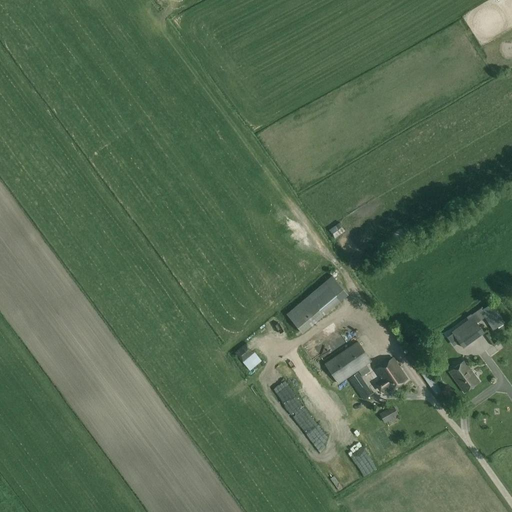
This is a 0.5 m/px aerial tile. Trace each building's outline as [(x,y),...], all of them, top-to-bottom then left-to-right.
[(332,232),(342,225),(336,217),(326,224),(332,232)] [(332,276),(306,297),(286,315),(301,333),(347,294),(332,276)] [(493,329),(504,322),(491,303),(483,308),(485,312),(483,314),(493,329)] [(232,339),(283,304),(226,306),(228,308),(228,318),(218,318),(214,322),(209,322),(210,324),(220,339),(232,339)] [(375,319),(369,310),(365,313),(361,308),(339,324),(349,337),(375,319)] [(472,316),(463,323),(474,339),(484,332),(472,316)] [(474,339),(463,323),(451,331),(463,347),(474,339)] [(381,324),(365,330),(372,347),(388,341),(381,324)] [(247,365),(258,355),(242,338),(231,348),(247,365)] [(309,339),(302,344),(308,353),(316,348),(309,339)] [(358,341),(324,363),(337,383),(357,370),(361,376),(369,371),(365,365),(371,361),(358,341)] [(407,356),(418,371),(423,368),(412,352),(407,356)] [(407,379),(393,357),(375,368),(383,380),(376,384),(380,390),(382,389),(385,393),(390,390),(407,379)] [(479,381),(466,363),(463,360),(448,371),(464,392),(479,381)] [(372,393),(358,372),(349,378),(364,399),(372,393)] [(421,421),(426,430),(435,424),(420,398),(400,409),(410,427),(421,421)] [(385,422),(398,414),(393,406),(380,414),(385,422)] [(381,436),(389,452),(395,449),(387,433),(381,436)]
